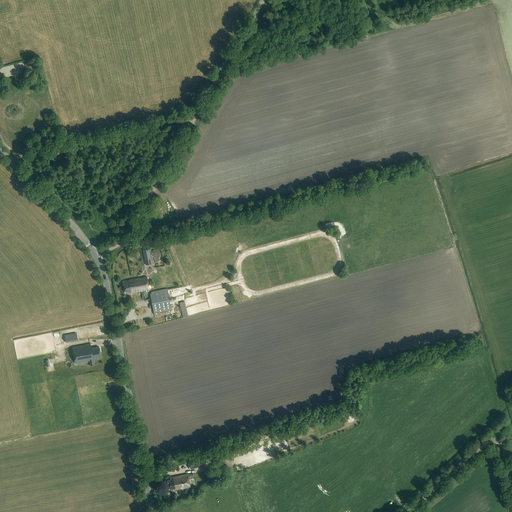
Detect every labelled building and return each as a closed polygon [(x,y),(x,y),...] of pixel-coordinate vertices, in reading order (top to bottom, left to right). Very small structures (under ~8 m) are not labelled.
[(149,250),(143,251),(146,265),(152,264),(149,250)] [(123,282),(125,294),(128,293),(128,294),(133,293),(134,293),(149,290),(147,277),(132,280),(123,282)] [(152,292),(150,294),(154,313),(171,310),(171,307),(167,289),(152,292)] [(185,317),(190,316),(186,301),(181,302),(185,317)] [(78,341),(76,334),(64,336),(66,343),(78,341)] [(91,344),(72,348),(75,364),(80,363),(88,362),(90,361),(91,365),(91,366),(94,365),(95,365),(94,360),(101,358),(99,348),(92,349),(91,344)] [(59,368),(60,377),(92,372),(92,366),(83,367),(83,364),(59,368)] [(205,458),(188,463),(189,464),(190,470),(207,465),(205,460),(205,459),(205,458)] [(175,490),(190,487),(187,474),(170,477),(171,479),(167,480),(169,490),(175,489),(175,490)]
